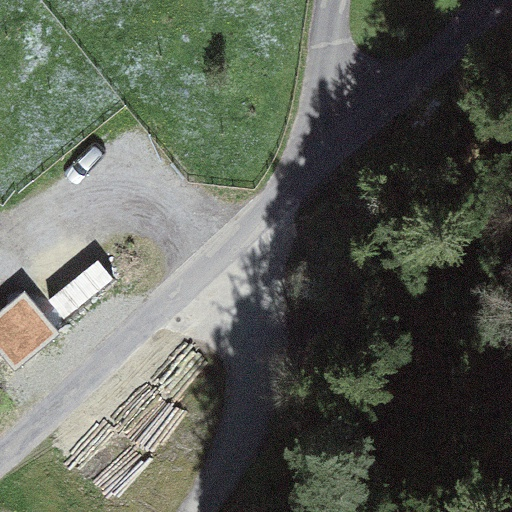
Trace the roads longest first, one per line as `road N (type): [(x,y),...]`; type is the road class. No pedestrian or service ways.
road 1 (track): [(317,167),(216,271),(0,457)]
road 2 (track): [(197,511),(236,441),(243,410),(239,336),(216,271)]
road 3 (track): [(491,0),(317,167)]
road 4 (track): [(317,167),(334,0)]
